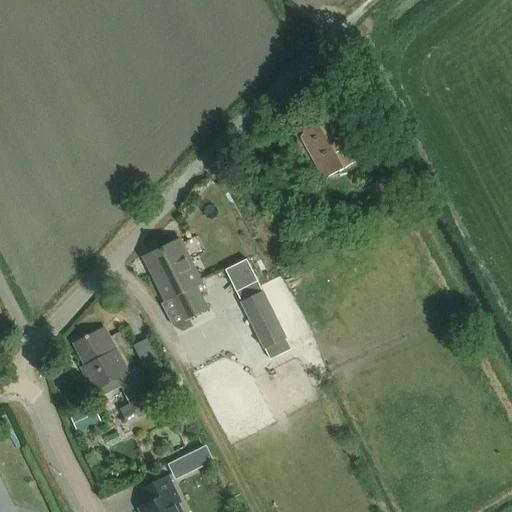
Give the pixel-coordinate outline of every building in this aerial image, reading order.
[(324,180),(363,158),(337,113),(332,116),(328,110),(301,126),(306,135),(301,138),(324,180)] [(401,206),(385,177),(368,187),(384,215),(401,206)] [(186,320),(207,310),(189,274),(194,271),(180,242),(146,259),(167,302),(174,298),(186,320)] [(286,323),(265,280),(243,291),(265,334),(286,323)] [(130,375),(109,334),(99,339),(96,335),(80,343),(80,342),(74,345),(85,366),(81,369),(97,400),(121,387),(131,405),(122,410),(127,419),(137,413),(140,419),(148,414),(144,407),(153,402),(136,371),(130,375)] [(287,339),(265,350),(270,360),(292,350),(287,339)] [(146,341),(136,347),(145,367),(156,361),(146,341)] [(75,424),(92,416),(87,406),(84,407),(81,401),(70,405),(73,412),(70,413),(75,424)] [(118,433),(104,439),(108,448),(122,442),(118,433)] [(203,448),(190,454),(196,466),(209,459),(203,448)] [(114,470),(112,477),(117,479),(120,473),(114,470)] [(181,511),(177,505),(180,503),(167,477),(142,489),(149,503),(139,508),(141,511),(181,511)]
